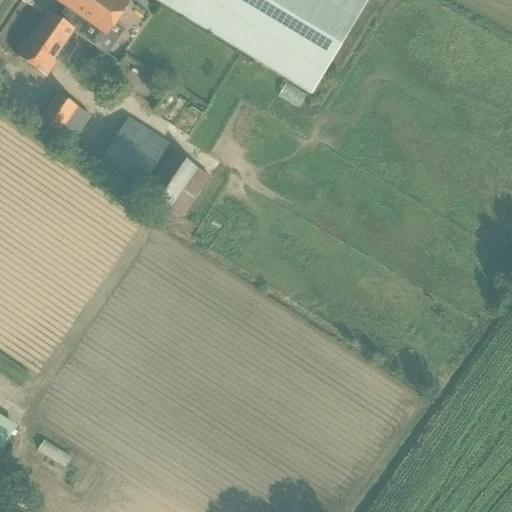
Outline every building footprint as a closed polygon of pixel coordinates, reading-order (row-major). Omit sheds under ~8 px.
[(66,9),(57,21),(72,32),(92,46),(101,33),(106,36),(121,13),(128,4),(122,0),(55,0),(55,1),(66,9)] [(310,95),(367,0),(154,0),(154,1),(310,95)] [(96,49),(114,61),(139,25),(121,13),(106,36),(96,49)] [(51,61),(72,32),(57,21),(47,14),(28,43),(24,41),(14,55),(44,76),(54,63),(51,61)] [(309,111),(313,96),(290,90),(286,105),(309,111)] [(37,122),(54,133),(71,146),(90,118),(73,105),(56,94),(37,122)] [(187,137),(201,115),(178,100),(165,122),(187,137)] [(167,146),(127,119),(97,163),(138,191),(167,146)] [(182,218),(209,178),(171,153),(144,192),(182,218)] [(0,450),(15,428),(0,417),(0,450)] [(50,443),(44,453),(68,468),(75,458),(50,443)]
